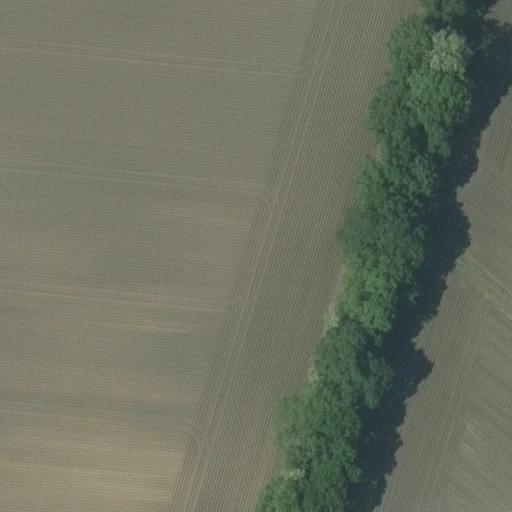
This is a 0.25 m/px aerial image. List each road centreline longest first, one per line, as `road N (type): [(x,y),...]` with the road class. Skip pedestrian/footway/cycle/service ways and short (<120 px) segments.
road 1 (track): [(308,511),(393,211)]
road 2 (track): [(393,211),(454,0)]
road 3 (track): [(393,211),(511,320)]
